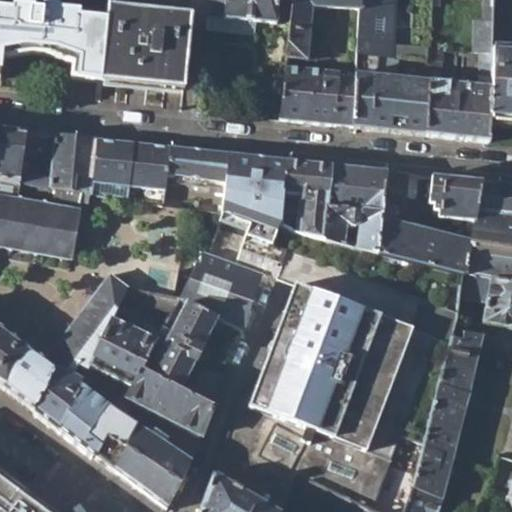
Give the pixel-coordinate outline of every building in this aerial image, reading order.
[(273,38),(287,40),(290,0),(209,0),(207,19),(243,23),(243,26),(253,28),(254,24),(273,27),(273,38)] [(359,12),(359,0),(290,0),(287,40),(285,60),(316,63),(321,26),(310,24),(311,7),(359,12)] [(391,0),(359,0),(359,12),(357,48),(369,50),(368,73),(382,75),(384,51),(389,51),(391,0)] [(489,0),(431,0),(431,10),(438,10),(437,0),(479,0),(484,0),(483,14),(489,14),(489,0)] [(0,59),(17,57),(50,59),(74,67),(73,81),(98,83),(101,59),(105,21),(79,18),(79,13),(59,11),(59,7),(42,5),(41,11),(15,7),(14,13),(0,11),(0,59)] [(105,21),(101,59),(98,83),(182,92),(190,20),(105,11),(105,21)] [(425,137),(487,144),(488,125),(489,53),(489,27),(483,27),(475,27),(474,56),(465,56),(462,77),(477,78),(477,88),(438,85),(438,76),(453,76),(454,57),(429,53),(428,68),(425,137)] [(488,125),(511,127),(511,54),(489,53),(488,125)] [(351,129),(425,137),(428,68),(420,66),(418,84),(355,78),(351,129)] [(279,121),(351,129),(355,78),(284,69),(279,114),(279,121)] [(196,112),(208,114),(209,105),(197,104),(196,112)] [(268,120),(279,121),(279,114),(269,112),(268,120)] [(24,134),(0,131),(0,182),(3,183),(18,186),(18,179),(21,156),(24,134)] [(36,136),(24,134),(21,156),(33,158),(36,136)] [(52,138),(48,179),(47,190),(48,190),(82,196),(89,197),(92,142),(52,138)] [(263,280),(273,284),(284,254),(271,250),(280,228),(284,191),(286,163),(167,150),(161,208),(255,223),(236,268),(262,279),(263,280)] [(329,168),(286,163),(284,191),(299,193),(296,236),(322,243),(329,168)] [(385,174),(329,168),(322,243),(343,249),(347,226),(352,229),(358,227),(356,251),(375,257),(385,174)] [(417,178),(385,174),(375,257),(459,278),(463,278),(469,245),(392,227),(395,217),(402,217),(405,199),(413,200),(417,178)] [(26,175),(18,179),(18,186),(47,190),(48,179),(26,175)] [(438,219),(471,223),(479,184),(431,179),(428,205),(433,207),(431,216),(438,217),(438,219)] [(0,387),(34,413),(54,373),(70,380),(75,368),(85,373),(88,365),(111,319),(117,305),(124,291),(108,277),(43,363),(0,332),(0,249),(71,261),(80,213),(1,199),(3,183),(0,182),(0,387)] [(471,223),(469,245),(463,278),(511,285),(511,279),(511,187),(479,184),(471,223)] [(53,203),(80,208),(80,206),(82,196),(48,190),(47,197),(53,203)] [(80,206),(101,209),(103,199),(89,197),(82,196),(80,206)] [(449,341),(458,300),(459,278),(375,257),(356,251),(343,249),(322,243),(296,236),(291,235),(284,254),(273,284),(293,292),(256,388),(244,395),(239,406),(206,477),(239,497),(255,506),(263,511),(282,511),(285,504),(291,488),(344,511),(370,511),(398,439),(422,446),(449,341)] [(242,334),(263,280),(262,279),(236,268),(203,255),(198,265),(195,264),(176,301),(215,321),(242,334)] [(511,285),(463,278),(459,278),(458,300),(485,304),(482,326),(494,327),(511,330),(511,285)] [(124,291),(117,305),(168,316),(176,301),(124,291)] [(182,386),(215,321),(176,301),(168,316),(156,340),(137,374),(185,399),(189,391),(182,386)] [(156,340),(111,319),(88,365),(96,370),(124,389),(128,392),(137,374),(156,340)] [(505,352),(511,330),(494,327),(488,356),(496,358),(505,352)] [(458,343),(449,341),(422,446),(420,452),(450,462),(452,456),(480,338),(460,334),(458,343)] [(96,370),(88,365),(85,373),(79,383),(84,389),(96,370)] [(201,366),(189,391),(185,399),(211,412),(225,378),(201,366)] [(33,415),(57,433),(79,383),(70,380),(54,373),(34,413),(33,415)] [(198,441),(211,412),(185,399),(137,374),(128,392),(117,413),(129,418),(134,408),(198,441)] [(79,383),(57,433),(91,460),(92,459),(112,473),(112,472),(137,432),(114,418),(112,416),(84,389),(79,383)] [(112,416),(114,418),(117,413),(128,392),(124,389),(112,416)] [(147,438),(137,432),(112,472),(165,511),(180,490),(191,464),(159,445),(162,440),(151,433),(147,438)] [(436,511),(439,503),(450,462),(420,452),(400,511),(436,511)] [(46,511),(0,476),(0,511),(46,511)] [(191,511),(263,511),(255,506),(239,497),(206,477),(191,511)] [(511,511),(511,480),(510,482),(506,480),(504,484),(508,486),(506,498),(501,498),(502,503),(506,502),(510,511),(511,511)] [(344,511),(291,488),(285,504),(302,511),(344,511)]
